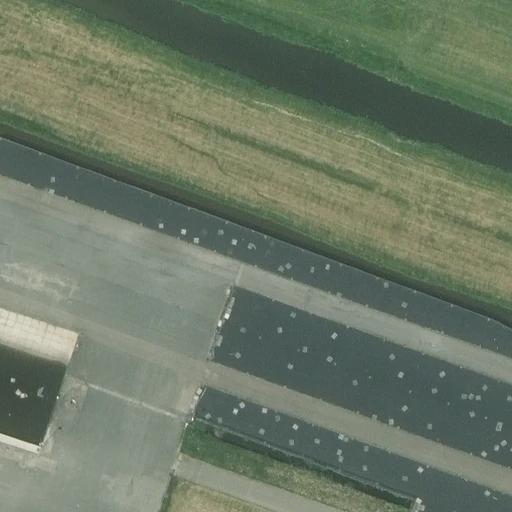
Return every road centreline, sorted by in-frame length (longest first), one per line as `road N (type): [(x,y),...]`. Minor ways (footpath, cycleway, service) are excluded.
road 1 (unknown): [(511,340),(155,226)]
road 2 (unknown): [(155,226),(70,487)]
road 3 (unknown): [(155,226),(0,193)]
